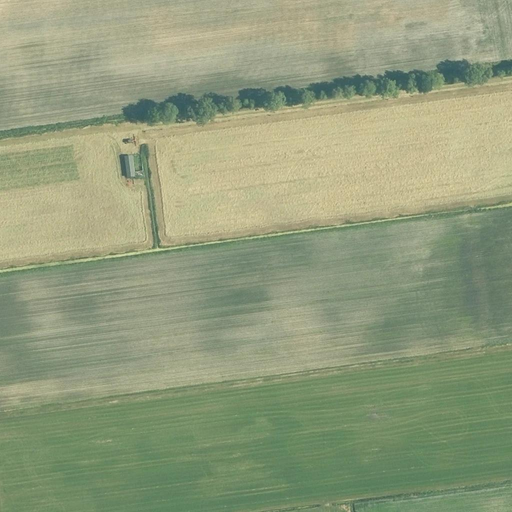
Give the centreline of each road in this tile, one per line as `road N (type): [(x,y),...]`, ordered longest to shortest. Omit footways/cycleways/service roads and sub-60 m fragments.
road 1 (track): [(0,418),(511,349)]
road 2 (track): [(511,79),(0,147)]
